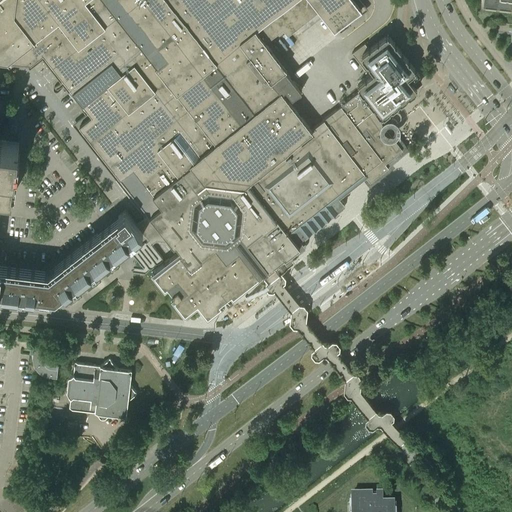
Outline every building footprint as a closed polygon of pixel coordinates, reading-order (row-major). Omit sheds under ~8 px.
[(0,0),(0,58),(31,62),(40,55),(43,52),(49,59),(51,61),(93,115),(80,125),(96,145),(117,172),(130,162),(165,208),(155,216),(173,238),(170,241),(176,250),(180,247),(181,248),(177,252),(169,258),(168,258),(165,261),(151,272),(165,289),(169,285),(175,294),(171,297),(185,314),(198,304),(208,317),(225,303),(222,299),(223,298),(228,294),(230,293),(233,297),(263,273),(268,269),(275,264),(275,265),(276,264),(275,262),(277,261),(281,257),(282,257),(283,256),(284,257),(299,244),(306,232),(330,213),(330,210),(333,208),(332,206),(341,198),(339,196),(340,196),(354,184),(367,174),(370,179),(407,150),(395,135),(396,135),(397,134),(397,133),(398,132),(398,131),(399,130),(399,129),(399,128),(399,127),(398,127),(398,126),(398,125),(397,124),(397,123),(396,123),(396,122),(395,122),(395,121),(394,121),(393,121),(392,120),(391,120),(390,120),(389,120),(388,120),(387,121),(386,121),(386,122),(385,122),(382,115),(383,114),(384,115),(390,110),(390,109),(392,108),(392,109),(399,104),(398,103),(400,101),(401,102),(407,97),(407,96),(409,95),(416,90),(415,90),(417,88),(416,87),(423,81),(421,79),(418,75),(420,73),(417,69),(416,69),(414,67),(415,67),(410,60),(409,61),(407,59),(408,58),(403,52),(402,52),(401,50),(402,50),(397,43),(396,44),(394,42),(395,41),(390,35),(389,35),(388,34),(386,35),(386,34),(379,39),(380,40),(378,42),(377,41),(371,46),(371,47),(369,48),(368,47),(365,43),(352,52),(352,53),(370,75),(358,85),(361,89),(314,126),(315,127),(312,130),(301,115),(292,104),(276,83),(279,81),(287,90),(296,82),(295,81),(294,80),(287,71),(285,68),(273,53),(274,52),(267,44),(265,42),(267,40),(283,28),(283,27),(274,16),(293,0),(311,0),(313,3),(314,4),(324,17),(334,29),(337,27),(341,32),(349,25),(346,21),(350,18),(350,17),(353,15),(356,13),(361,9),(361,8),(354,0),(0,0)] [(0,289),(3,289),(2,293),(19,295),(19,293),(26,293),(26,296),(35,297),(35,293),(46,295),(46,298),(57,299),(66,292),(67,292),(74,286),(72,284),(78,280),(79,282),(93,272),(91,270),(97,265),(98,267),(111,257),(110,255),(117,249),(127,241),(135,235),(136,237),(143,232),(136,223),(126,210),(118,216),(49,270),(0,264),(0,194),(3,195),(13,196),(19,143),(0,140),(0,289)] [(55,351),(33,348),(33,349),(32,348),(32,353),(33,353),(32,355),(32,357),(32,359),(33,360),(33,362),(33,364),(34,365),(35,367),(36,368),(37,370),(38,371),(39,372),(40,373),(42,374),(43,375),(45,376),(46,377),(48,377),(50,377),(57,378),(59,356),(58,356),(58,353),(55,352),(55,351)] [(126,414),(128,403),(128,399),(137,393),(137,392),(130,384),(131,380),(132,369),(131,368),(116,366),(110,358),(109,358),(100,365),(100,364),(75,361),(75,362),(73,373),(68,377),(67,391),(71,396),(69,407),(70,408),(94,411),(95,410),(102,419),(103,419),(111,413),(126,415),(126,414)] [(394,511),(395,511),(383,511),(383,509),(383,502),(376,502),(376,507),(372,507),(372,502),(351,503),(351,504),(353,504),(353,508),(351,508),(351,511),(394,511)]
